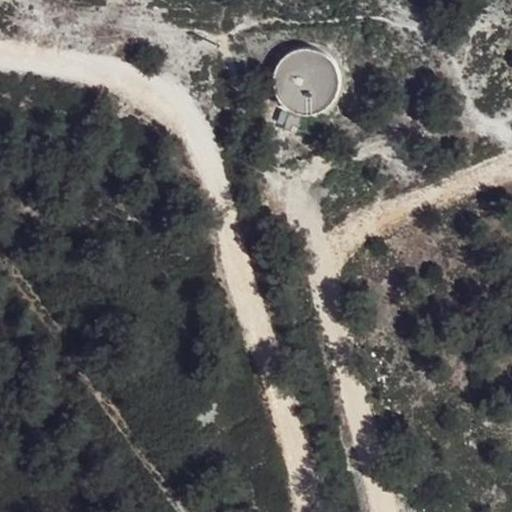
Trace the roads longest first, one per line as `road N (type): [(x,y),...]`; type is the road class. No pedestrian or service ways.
road 1 (track): [(302,511),(237,230),(190,117),(107,69),(0,58)]
road 2 (track): [(511,135),(412,134),(312,181),(312,263),(381,511)]
